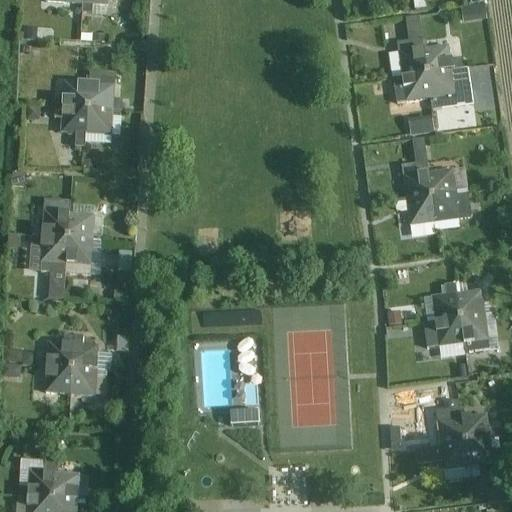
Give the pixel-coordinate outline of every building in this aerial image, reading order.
[(81,0),(82,6),(81,16),(92,16),(92,7),(106,8),(106,0),(81,0)] [(423,0),(414,1),(415,11),(425,10),(423,0)] [(391,83),(426,78),(423,52),(422,52),(421,43),(410,45),(412,54),(397,56),(400,74),(389,76),(390,82),(391,82),(391,83)] [(446,49),(423,52),(426,78),(450,74),(450,73),(462,72),(460,62),(448,63),(446,49)] [(441,112),(439,100),(454,98),(450,74),(426,78),(429,102),(431,113),(441,112)] [(405,105),(429,102),(426,78),(391,83),(395,107),(405,105)] [(63,86),(62,110),(62,111),(87,112),(89,80),(86,80),(86,87),(63,86)] [(89,80),(87,112),(112,114),(113,89),(93,88),(93,80),(89,80)] [(62,111),(62,110),(54,110),(53,121),(61,121),(60,136),(66,136),(67,138),(75,138),(74,150),(84,151),(85,137),(87,112),(62,111)] [(112,114),(87,112),(85,137),(111,138),(112,114)] [(461,185),(473,183),(469,161),(457,163),(461,185)] [(406,205),(430,201),(427,177),(428,177),(426,166),(416,168),(417,178),(403,180),(406,202),(396,203),(396,206),(406,205)] [(427,177),(430,201),(455,198),(455,199),(465,197),(465,193),(455,195),(452,173),(428,177),(427,177)] [(455,198),(430,201),(433,226),(434,226),(459,223),(455,199),(455,198)] [(435,236),(434,226),(433,226),(430,201),(406,205),(409,230),(431,227),(432,237),(435,236)] [(68,216),(67,241),(91,242),(93,218),(72,216),(72,208),(69,208),(68,216)] [(34,238),(67,241),(68,216),(44,215),(43,237),(35,236),(34,238)] [(40,275),(64,277),(67,241),(34,238),(34,239),(31,239),(30,250),(42,250),(40,275)] [(91,242),(67,241),(64,277),(65,277),(65,276),(89,278),(91,246),(101,247),(101,244),(91,243),(91,242)] [(459,322),(454,287),(444,289),(445,298),(431,300),(434,321),(426,322),(426,326),(435,325),(459,322)] [(458,287),(454,287),(459,322),(484,319),(482,309),(480,294),(459,297),(458,287)] [(484,319),(459,322),(462,347),(464,356),(488,353),(487,343),(484,319)] [(426,326),(423,327),(426,351),(438,350),(462,347),(459,322),(435,325),(426,326)] [(48,335),(45,370),(71,371),(72,347),(73,337),(48,335)] [(72,347),(71,371),(95,373),(108,374),(109,366),(110,356),(96,355),(96,348),(72,347)] [(68,411),(71,371),(45,370),(45,371),(37,370),(36,381),(45,382),(44,394),(67,396),(66,411),(68,411)] [(70,412),(71,396),(93,398),(95,373),(71,371),(68,411),(70,412)] [(443,424),(436,424),(440,449),(440,450),(464,446),(460,421),(465,421),(464,413),(451,415),(443,424)] [(494,431),(487,432),(485,418),(465,421),(460,421),(464,446),(489,443),(496,442),(494,431)] [(479,481),(477,469),(492,467),(490,453),(499,452),(497,442),(496,442),(489,443),(464,446),(467,471),(468,482),(479,481)] [(440,449),(415,452),(417,466),(441,463),(442,474),(467,471),(464,446),(440,450),(440,449)] [(20,474),(18,498),(51,501),(53,476),(54,464),(43,463),(43,472),(28,472),(28,475),(20,474)] [(53,476),(51,501),(84,503),(84,499),(77,499),(78,478),(53,476)] [(510,495),(490,497),(491,510),(511,508),(510,495)] [(16,499),(15,511),(50,511),(51,501),(18,498),(18,499),(16,499)] [(51,501),(50,511),(76,511),(76,506),(84,506),(84,503),(51,501)]
